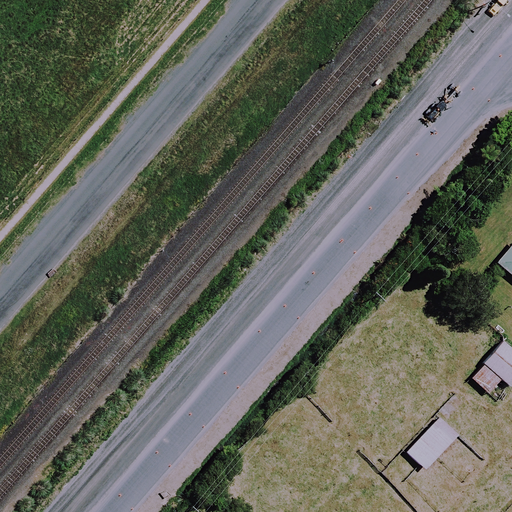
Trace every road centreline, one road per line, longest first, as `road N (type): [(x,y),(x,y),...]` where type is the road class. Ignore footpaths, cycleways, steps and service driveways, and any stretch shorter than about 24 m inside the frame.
road 1 (secondary): [(93,511),(508,35)]
road 2 (residential): [(0,303),(264,0)]
